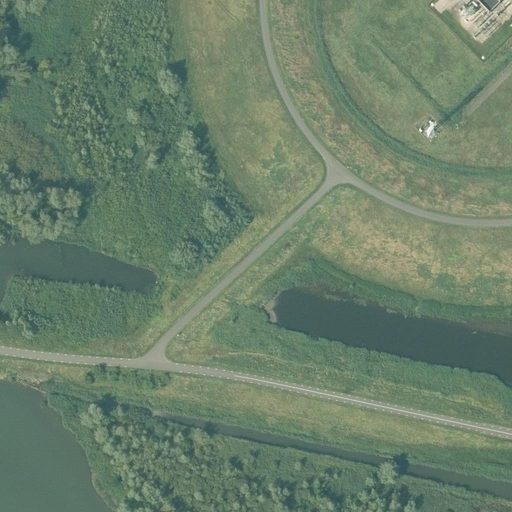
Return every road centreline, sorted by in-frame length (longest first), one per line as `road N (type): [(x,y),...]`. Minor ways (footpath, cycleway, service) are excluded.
road 1 (unclassified): [(148,364),(281,380),(511,429)]
road 2 (unclassified): [(148,364),(162,340),(340,175)]
road 3 (unclassified): [(263,0),(280,86),(340,175)]
road 4 (unclassified): [(340,175),(413,211),(511,222)]
road 5 (unclassified): [(0,349),(148,364)]
